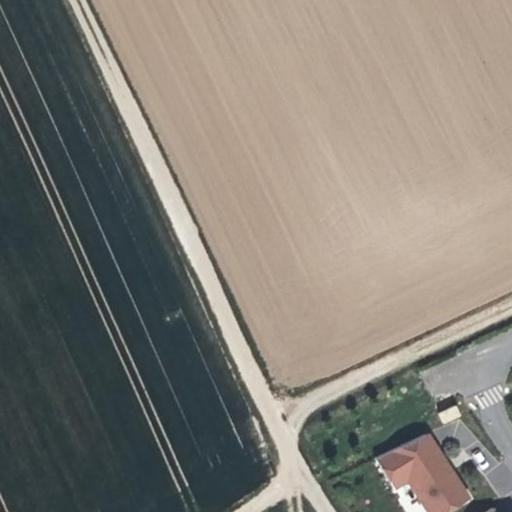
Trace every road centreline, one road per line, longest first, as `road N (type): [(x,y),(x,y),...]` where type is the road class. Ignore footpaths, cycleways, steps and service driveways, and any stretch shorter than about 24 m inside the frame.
road 1 (track): [(255,511),(311,474),(83,0)]
road 2 (residential): [(511,345),(465,368),(511,437)]
